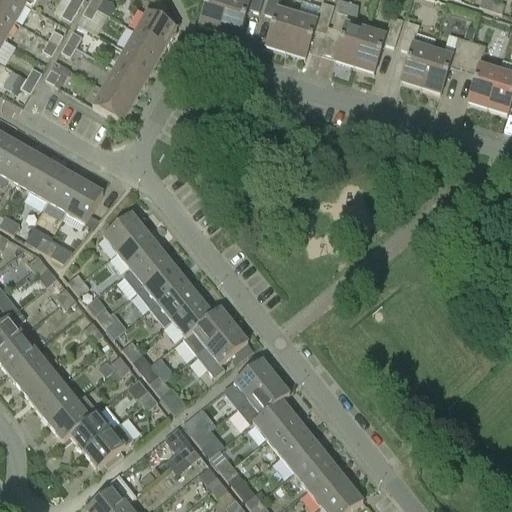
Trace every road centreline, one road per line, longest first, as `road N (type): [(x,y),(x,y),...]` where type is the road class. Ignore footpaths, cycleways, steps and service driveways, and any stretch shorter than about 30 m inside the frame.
road 1 (residential): [(511,153),(195,62),(185,65),(129,172)]
road 2 (residential): [(129,172),(415,511)]
road 3 (residential): [(129,172),(19,117)]
